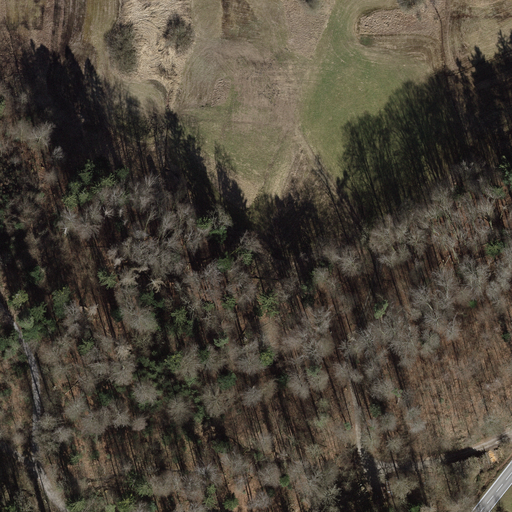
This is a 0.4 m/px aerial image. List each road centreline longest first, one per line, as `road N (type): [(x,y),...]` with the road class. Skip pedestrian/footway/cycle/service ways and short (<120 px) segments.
road 1 (track): [(511,435),(394,469),(364,459),(348,367),(377,277),(374,247),(296,128)]
road 2 (track): [(38,476),(35,365),(0,306)]
